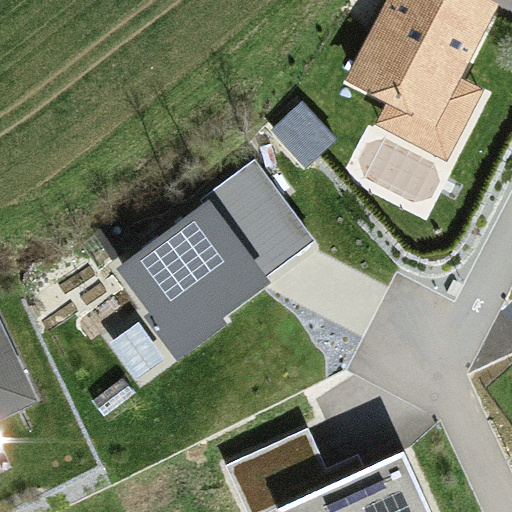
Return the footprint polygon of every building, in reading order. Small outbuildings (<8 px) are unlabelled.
[(387,0),(346,81),(387,102),(376,123),(445,158),(479,90),(458,79),(496,4),(488,0),(387,0)] [(304,102),(271,130),(303,167),(336,139),(304,102)] [(202,206),(257,280),(311,240),(251,161),(198,201),(202,206)] [(202,206),(117,270),(181,356),(224,324),(220,318),(262,287),(257,280),(202,206)] [(0,365),(0,401),(14,396),(0,365)] [(273,511),(278,510),(364,471),(355,453),(323,467),(307,431),(227,466),(248,511),(273,511)] [(278,510),(278,511),(428,511),(402,454),(364,471),(278,510)]
